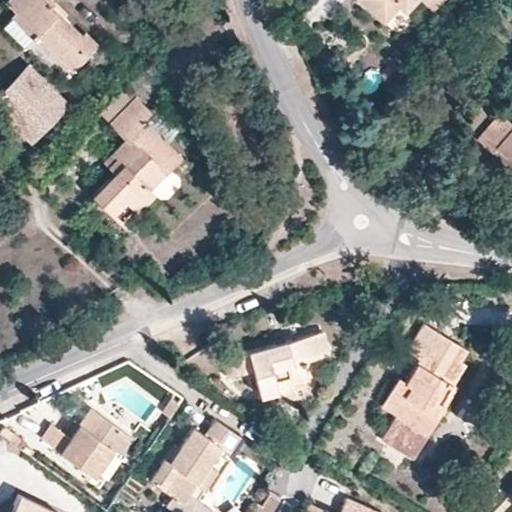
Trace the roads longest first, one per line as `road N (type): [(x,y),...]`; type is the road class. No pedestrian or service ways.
road 1 (residential): [(0,385),(362,223)]
road 2 (residential): [(362,223),(309,134),(247,0)]
road 3 (residential): [(511,255),(362,223)]
